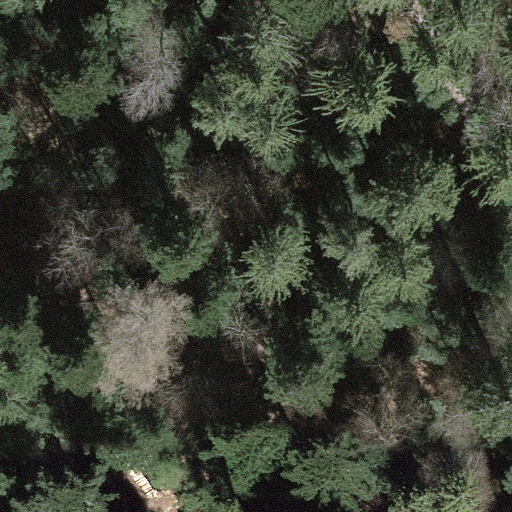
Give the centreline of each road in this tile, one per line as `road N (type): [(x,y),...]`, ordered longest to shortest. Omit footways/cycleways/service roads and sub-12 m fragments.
road 1 (track): [(159,511),(0,342)]
road 2 (track): [(511,183),(481,121),(396,0)]
